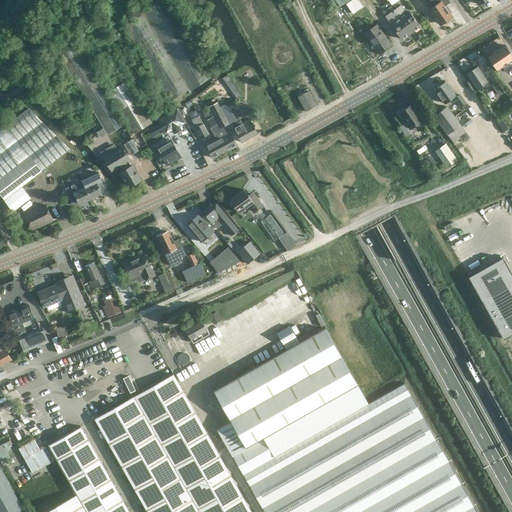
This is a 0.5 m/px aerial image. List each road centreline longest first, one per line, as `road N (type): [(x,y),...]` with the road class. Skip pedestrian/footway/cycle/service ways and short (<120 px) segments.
road 1 (tertiary): [(0,266),(259,154),(511,9)]
road 2 (trunk): [(240,0),(511,488)]
road 3 (trunk): [(511,449),(261,0)]
road 4 (track): [(511,159),(120,328)]
